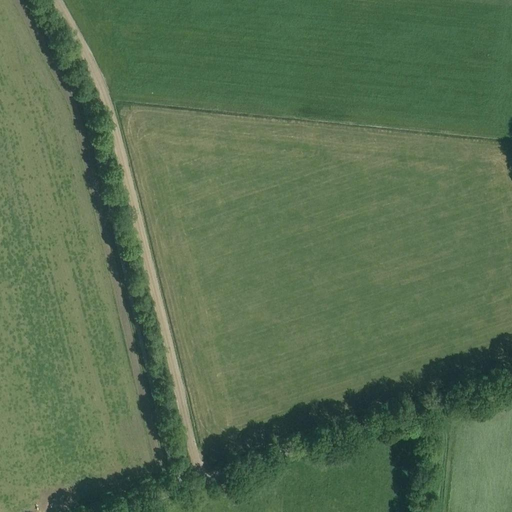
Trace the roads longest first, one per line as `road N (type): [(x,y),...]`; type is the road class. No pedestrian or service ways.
road 1 (track): [(202,481),(105,95),(55,0)]
road 2 (tertiary): [(511,377),(119,511)]
